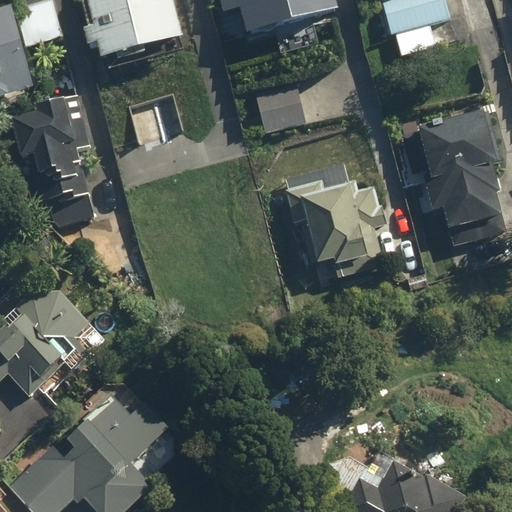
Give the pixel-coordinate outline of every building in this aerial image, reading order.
[(108,58),(192,35),(182,0),(91,0),(99,24),(88,27),(93,44),(103,41),(108,58)] [(345,0),(223,0),(227,11),(244,7),(251,33),(347,7),(345,0)] [(400,31),(406,57),(441,48),(435,24),(455,19),(450,0),(382,0),(391,34),(400,31)] [(32,43),(68,33),(59,2),(23,13),(20,4),(0,10),(0,92),(42,81),(32,43)] [(302,79),(255,91),(267,137),(314,126),(302,79)] [(56,167),(62,196),(95,189),(74,94),(22,105),(32,151),(40,149),(44,170),(56,167)] [(494,108),(429,124),(442,179),(429,182),(435,208),(447,205),(453,232),(509,218),(499,176),(510,173),(494,108)] [(323,177),(287,186),(297,223),(315,218),(326,260),(379,246),(373,222),(391,217),(381,181),(362,186),(359,174),(325,183),(323,177)] [(0,241),(15,224),(0,210),(0,241)] [(99,320),(60,278),(0,333),(0,385),(13,373),(38,400),(84,358),(72,345),(99,320)] [(131,413),(115,396),(72,438),(80,446),(69,456),(58,445),(14,489),(36,511),(64,511),(85,492),(104,511),(133,511),(158,488),(154,483),(195,443),(149,396),(131,413)] [(459,511),(468,494),(395,459),(383,486),(362,476),(344,511),(459,511)]
